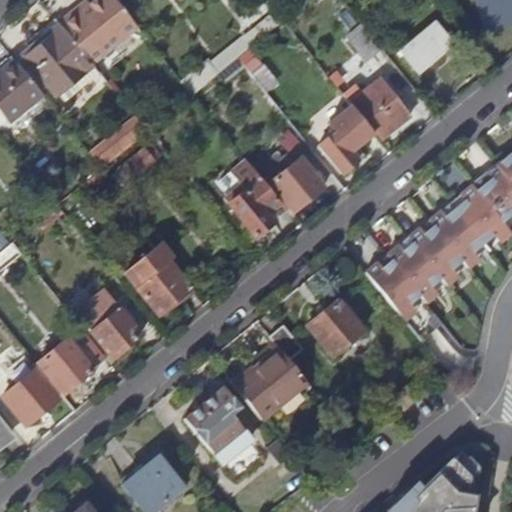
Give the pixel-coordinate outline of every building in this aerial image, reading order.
[(137,28),(113,0),(94,0),(75,16),(72,13),(58,24),(92,65),(137,28)] [(254,45),(282,22),(264,0),(262,0),(254,7),(265,20),(247,36),(254,45)] [(511,0),(476,0),(487,32),(511,23),(511,0)] [(92,65),(58,24),(55,20),(43,30),(47,36),(25,55),(57,95),(89,68),(92,65)] [(416,71),(451,42),(434,23),(400,51),(416,71)] [(380,48),(377,44),(361,25),(348,36),(367,59),(380,48)] [(174,73),(191,95),(218,74),(199,52),(174,73)] [(40,95),(14,62),(0,73),(0,113),(7,122),(40,95)] [(351,106),(369,128),(371,126),(382,139),(409,116),(379,79),(349,103),(351,106)] [(373,132),(369,128),(351,106),(329,124),(336,131),(318,145),(342,173),(358,160),(351,151),(373,132)] [(129,120),(91,150),(103,165),(141,135),(129,120)] [(111,176),(121,187),(160,155),(150,143),(119,169),(118,170),(111,176)] [(293,212),(323,187),(299,158),(269,183),(293,212)] [(511,162),(501,172),(511,184),(511,162)] [(111,180),(102,169),(82,185),(92,196),(111,180)] [(481,198),(506,228),(511,223),(511,184),(501,172),(492,180),(496,185),(481,198)] [(280,203),(256,174),(227,197),(231,202),(228,205),(255,237),(272,223),(266,215),(280,203)] [(469,208),(459,216),(488,251),(499,241),(510,233),(506,228),(481,198),(477,192),(464,202),(469,208)] [(62,213),(56,206),(36,223),(42,230),(62,213)] [(433,228),(438,233),(466,268),(477,260),(488,251),(459,216),(450,223),(445,218),(433,228)] [(412,245),(417,251),(445,286),(456,277),(466,268),(438,233),(429,240),(425,235),(412,245)] [(511,235),(510,233),(499,241),(506,249),(511,243),(511,235)] [(0,264),(18,250),(12,243),(0,252),(0,264)] [(173,256),(165,247),(150,259),(147,256),(135,265),(145,278),(134,287),(158,316),(191,289),(168,260),(173,256)] [(391,263),(395,268),(424,303),(434,295),(445,286),(417,251),(408,258),(403,252),(391,263)] [(477,260),(466,268),(473,276),(483,268),(477,260)] [(382,270),(370,280),(403,320),(413,312),(424,303),(395,268),(387,275),(382,270)] [(456,277),(445,286),(452,293),(462,285),(456,277)] [(113,359),(141,335),(130,321),(134,318),(123,305),(119,308),(105,291),(77,315),(113,359)] [(434,295),(424,303),(431,311),(441,302),(434,295)] [(336,357),(366,328),(340,302),(310,331),(336,357)] [(420,320),(413,312),(403,320),(409,328),(420,320)] [(281,353),(288,361),(302,350),(283,326),(269,337),(281,353)] [(106,358),(80,327),(66,338),(93,369),(106,358)] [(63,394),(93,369),(66,338),(38,362),(63,394)] [(309,387),(288,361),(281,353),(236,390),(264,423),(309,387)] [(5,398),(25,426),(59,398),(35,370),(5,398)] [(214,454),(243,429),(231,416),(240,408),(223,387),(185,419),(214,454)] [(394,416),(399,412),(404,408),(394,394),(383,402),(394,416)] [(0,442),(10,435),(0,422),(0,442)] [(251,439),(243,429),(214,454),(222,463),(251,439)] [(463,452),(452,462),(459,469),(470,459),(463,452)] [(143,511),(154,511),(184,488),(158,457),(122,487),(134,500),(143,511)] [(473,511),(481,470),(470,459),(459,469),(452,462),(413,500),(407,493),(386,511),(473,511)] [(282,501),(310,479),(304,472),(276,493),(282,501)]
